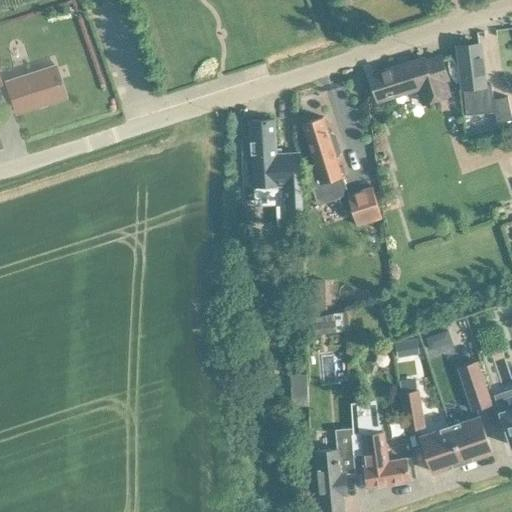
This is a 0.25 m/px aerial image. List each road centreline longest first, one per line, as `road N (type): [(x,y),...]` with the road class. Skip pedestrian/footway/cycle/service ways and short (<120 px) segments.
road 1 (residential): [(0,172),(511,7)]
road 2 (residential): [(363,511),(511,462)]
